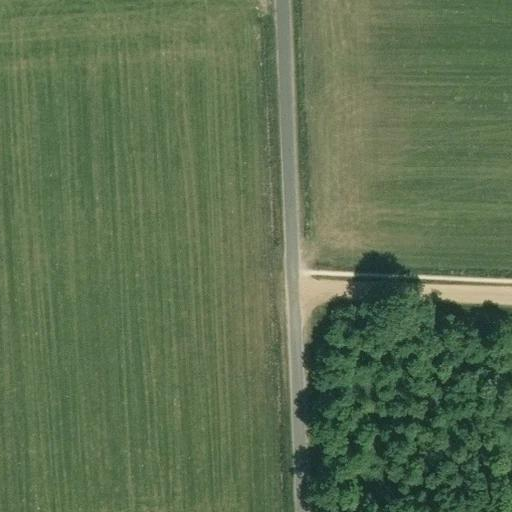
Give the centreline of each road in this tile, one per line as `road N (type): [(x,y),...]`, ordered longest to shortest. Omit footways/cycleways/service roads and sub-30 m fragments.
road 1 (unclassified): [(305,511),(282,0)]
road 2 (track): [(294,289),(511,297)]
